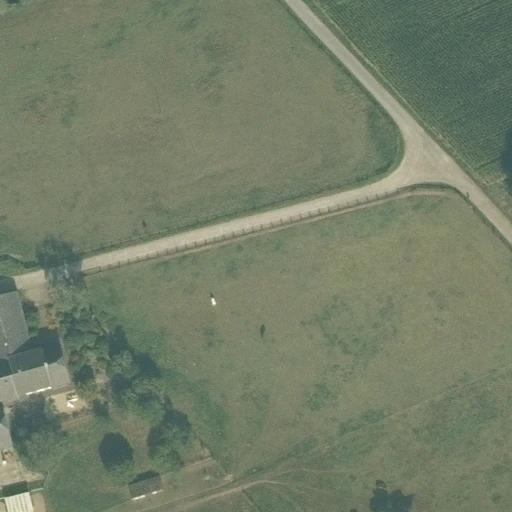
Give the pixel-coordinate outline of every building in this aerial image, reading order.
[(16,295),(0,299),(0,366),(33,357),(16,295)] [(33,357),(0,366),(0,400),(1,403),(68,385),(58,350),(33,357)] [(0,409),(0,450),(13,447),(2,408),(0,409)] [(159,480),(128,489),(132,502),(163,492),(159,480)] [(6,511),(32,511),(28,492),(4,498),(6,511)]
